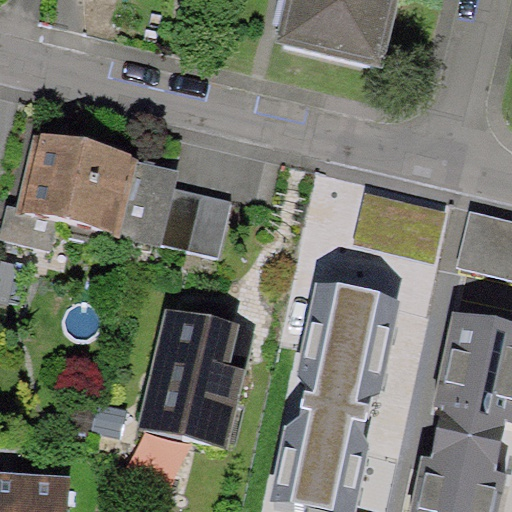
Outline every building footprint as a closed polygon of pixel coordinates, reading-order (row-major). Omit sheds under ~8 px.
[(294,0),(282,52),(394,79),(410,0),(294,0)] [(176,172),(39,140),(21,211),(6,207),(0,231),(0,243),(51,257),(60,221),(161,244),(173,187),(176,172)] [(230,199),(173,187),(161,244),(216,258),(230,199)] [(511,221),(470,210),(457,266),(511,278),(511,221)] [(404,295),(317,277),(297,373),(307,375),(297,424),(287,422),(271,495),(354,511),(356,511),(371,442),(359,439),(370,386),(385,389),(404,295)] [(255,330),(165,312),(141,434),(230,452),(255,330)] [(511,332),(452,320),(432,415),(442,417),(431,467),(421,465),(411,511),(500,511),(506,485),(494,482),(505,429),(511,430),(511,332)] [(0,478),(0,511),(73,511),(75,483),(25,480),(0,478)]
